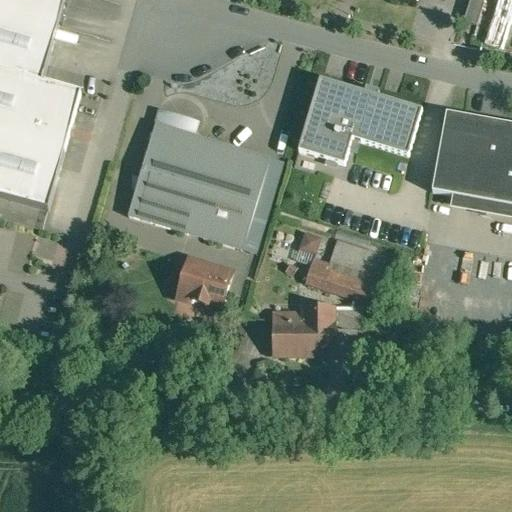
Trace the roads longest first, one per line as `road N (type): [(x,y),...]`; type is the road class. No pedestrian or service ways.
road 1 (unclassified): [(511,408),(0,409)]
road 2 (residential): [(511,86),(153,4)]
